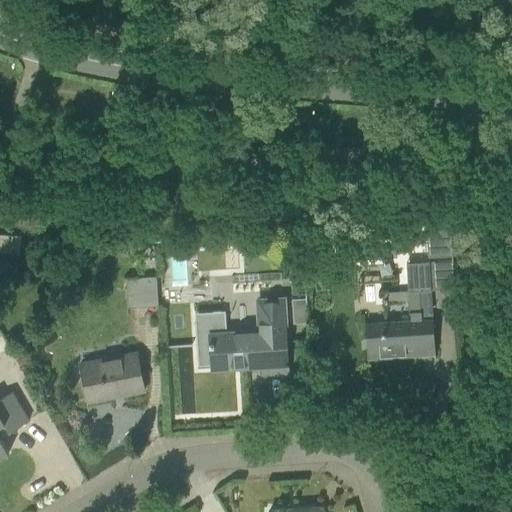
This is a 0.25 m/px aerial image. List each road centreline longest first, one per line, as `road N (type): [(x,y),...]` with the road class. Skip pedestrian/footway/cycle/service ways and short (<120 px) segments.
road 1 (secondary): [(511,103),(122,74),(0,36)]
road 2 (residential): [(83,511),(161,468),(209,456),(331,449),(364,463)]
